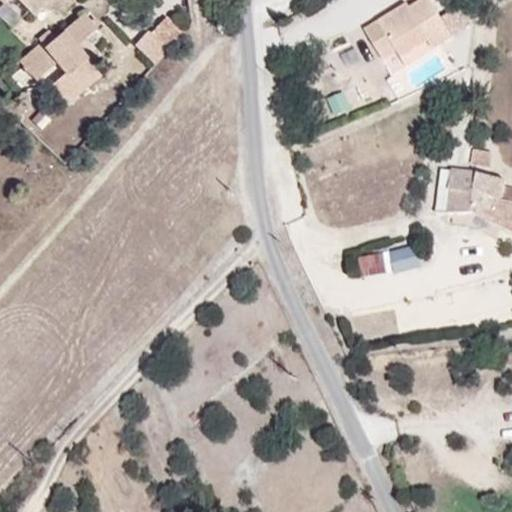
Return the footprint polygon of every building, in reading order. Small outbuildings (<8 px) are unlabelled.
[(76,0),(29,0),(57,21),(76,0)] [(433,0),(412,0),(358,31),(388,74),(456,44),(433,0)] [(61,111),(102,77),(76,46),(100,25),(86,9),(21,63),(61,111)] [(133,47),(153,65),(182,32),(161,15),(133,47)] [(327,98),(333,116),(351,109),(345,92),(327,98)] [(490,165),(491,151),(472,150),(471,164),(490,165)] [(511,181),(449,170),(436,211),(511,236),(511,181)] [(418,248),(358,253),(360,275),(420,270),(418,248)] [(114,500),(124,495),(111,471),(101,476),(114,500)]
